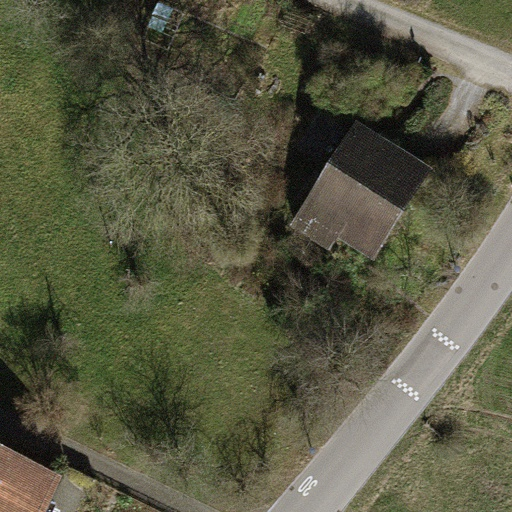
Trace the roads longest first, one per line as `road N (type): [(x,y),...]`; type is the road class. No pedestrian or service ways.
road 1 (residential): [(305,511),(511,244)]
road 2 (track): [(332,0),(511,78)]
